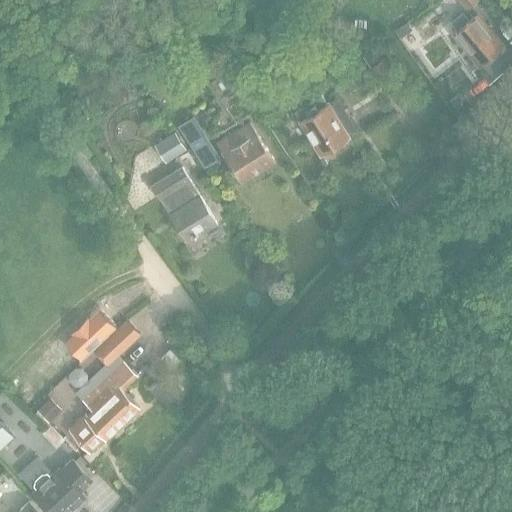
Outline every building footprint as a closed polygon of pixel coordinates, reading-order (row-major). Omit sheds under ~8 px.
[(456,0),(457,0),(465,9),(475,0),(453,0),(455,1),(456,0)] [(475,14),(467,20),(461,12),(450,22),(456,29),(452,32),(478,64),(501,45),(475,14)] [(230,91),(240,85),(214,46),(204,52),(230,91)] [(370,66),(379,59),(371,48),(360,56),(369,67),(370,66)] [(380,59),(379,59),(370,66),(383,85),(387,89),(395,83),(393,78),(380,59)] [(326,102),(325,102),(320,94),(292,111),(318,153),(347,135),(326,102)] [(177,124),(203,164),(216,156),(190,115),(177,124)] [(215,141),(239,182),(273,161),(249,121),(215,141)] [(153,143),(164,161),(185,148),(174,130),(153,143)] [(185,240),(215,220),(181,166),(150,185),(158,197),(168,213),(185,240)] [(73,333),(65,340),(82,357),(93,347),(116,325),(99,307),(89,317),(88,315),(71,332),(73,333)] [(132,341),(129,338),(144,324),(137,317),(122,331),(120,329),(109,340),(106,337),(94,349),(111,367),(80,396),(91,408),(84,414),(83,413),(68,427),(90,449),(104,435),(105,436),(137,406),(120,388),(135,374),(117,355),(132,341)] [(59,412),(62,409),(50,396),(36,408),(48,422),(50,420),(56,426),(64,418),(59,412)] [(0,458),(4,463),(15,453),(0,436),(0,458)] [(78,488),(90,477),(71,456),(59,467),(58,465),(48,474),(45,471),(40,472),(34,478),(33,483),(36,486),(31,490),(51,511),(64,511),(84,494),(78,488)] [(0,475),(0,488),(3,486),(8,492),(18,482),(6,469),(0,475)] [(13,511),(39,511),(27,499),(13,511)]
